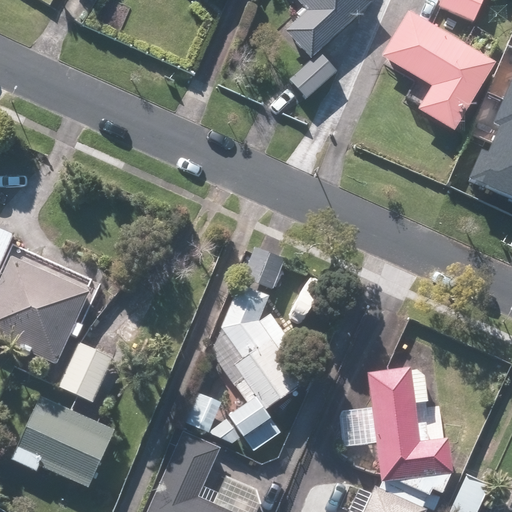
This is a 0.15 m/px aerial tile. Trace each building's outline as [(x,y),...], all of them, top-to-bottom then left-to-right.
[(368,0),(289,0),(300,11),(278,31),(309,64),(286,85),(303,105),(337,74),(319,55),(373,5),(368,0)] [(483,0),(437,0),(433,11),(472,27),(483,0)] [(488,71),(401,16),(373,61),(424,93),(413,110),(450,133),(488,71)] [(511,96),(506,94),(493,124),(501,128),(496,141),(511,148),(511,96)] [(482,149),(469,179),(511,197),(511,148),(496,141),(491,153),(482,149)] [(0,348),(42,367),(35,382),(73,401),(67,415),(38,401),(8,465),(32,478),(35,471),(84,494),(110,435),(98,429),(94,427),(101,412),(88,407),(109,359),(75,343),(100,287),(10,247),(13,239),(0,233),(0,348)] [(258,321),(267,297),(232,283),(204,356),(209,358),(242,406),(234,414),(221,410),(224,403),(196,392),(181,429),(222,449),(237,440),(250,454),(277,435),(262,414),(310,379),(276,328),(258,321)] [(430,511),(448,478),(441,407),(428,407),(422,371),(364,377),(368,411),(336,417),(338,449),(373,446),(377,490),(365,511),(430,511)] [(256,511),(258,509),(253,493),(208,473),(218,452),(179,434),(143,511),(256,511)]
